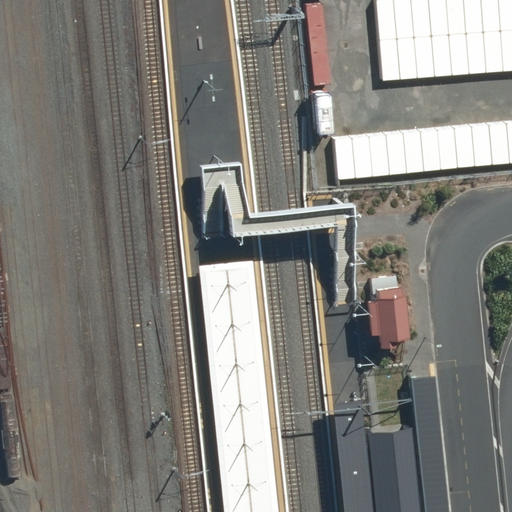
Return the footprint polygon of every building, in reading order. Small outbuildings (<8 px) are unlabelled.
[(274,511),(248,256),(197,261),(223,511),(274,511)] [(365,279),(371,332),(401,329),(396,276),(365,279)] [(412,511),(443,511),(427,368),(396,372),(402,421),(412,511)] [(366,511),(357,426),(355,397),(325,400),(336,511),(366,511)] [(412,511),(402,421),(357,426),(366,511),(412,511)]
